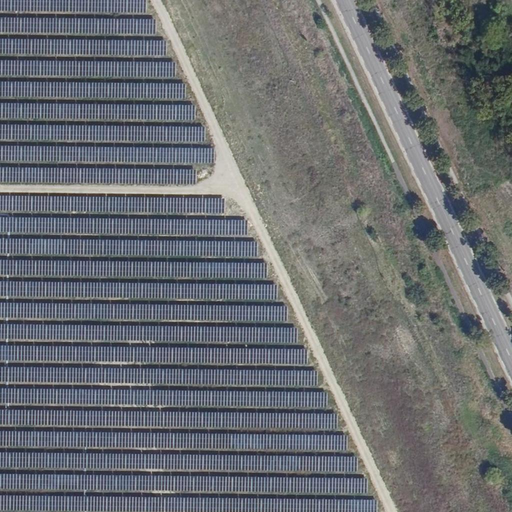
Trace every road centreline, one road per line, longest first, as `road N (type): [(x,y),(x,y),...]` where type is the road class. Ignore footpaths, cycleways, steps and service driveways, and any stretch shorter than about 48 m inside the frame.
road 1 (primary): [(343,0),(511,361)]
road 2 (primary): [(339,0),(423,166),(511,300)]
road 3 (primary): [(511,264),(427,131),(362,0)]
road 4 (primary): [(511,225),(451,146),(376,0)]
